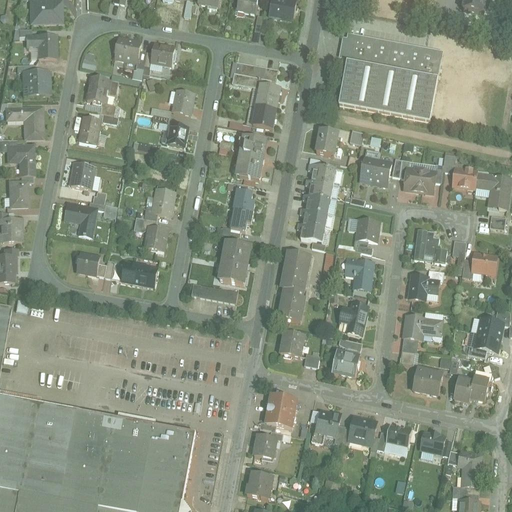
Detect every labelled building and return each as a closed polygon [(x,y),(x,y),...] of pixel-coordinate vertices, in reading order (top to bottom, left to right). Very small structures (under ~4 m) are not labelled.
[(200,0),(200,8),(219,12),(221,0),(200,0)] [(259,3),(244,0),(240,0),(238,15),(256,18),(259,3)] [(466,0),(464,13),(485,17),(488,0),(466,0)] [(298,6),(274,1),(270,21),(270,22),(271,22),(294,26),(298,6)] [(52,4),(32,5),(33,26),(63,25),(62,6),(52,6),(52,4)] [(194,6),(187,4),(184,20),(191,21),(194,6)] [(264,20),(259,19),(256,35),(261,36),(264,20)] [(270,21),(264,20),(261,36),(268,37),(271,22),(270,22),(270,21)] [(488,28),(487,39),(508,40),(509,29),(488,28)] [(444,54),(365,40),(349,37),(347,47),(343,46),(341,55),(345,56),(343,66),(348,67),(340,109),(431,126),(444,54)] [(56,38),(38,39),(38,40),(27,40),(27,50),(38,50),(38,63),(57,62),(56,38)] [(143,46),(120,41),(116,62),(138,67),(139,67),(141,55),(143,46)] [(176,52),(155,49),(154,57),(152,66),(153,66),(164,68),(173,70),(176,52)] [(83,55),(80,69),(93,72),(95,64),(91,63),(93,56),(83,55)] [(147,57),(141,55),(139,67),(138,67),(137,71),(144,73),(145,70),(147,57)] [(154,57),(148,56),(147,57),(145,70),(152,71),(153,66),(152,66),(154,57)] [(255,69),(249,68),(247,79),(253,80),(255,69)] [(152,71),(145,70),(144,73),(144,77),(151,79),(152,71)] [(273,72),(267,71),(265,83),(271,84),(273,72)] [(49,73),(35,74),(36,74),(24,75),(25,100),(50,98),(49,88),(50,88),(49,73)] [(241,78),(236,77),(234,88),(249,91),(249,90),(262,92),(262,89),(271,90),(272,84),(271,84),(265,83),(259,81),(253,80),(247,79),(241,78)] [(120,86),(92,81),(91,87),(110,91),(109,99),(117,100),(120,86)] [(110,91),(91,87),(90,95),(91,95),(89,104),(88,104),(104,107),(107,108),(107,107),(109,99),(110,91)] [(271,90),(262,89),(262,92),(260,102),(262,102),(260,109),(258,109),(277,113),(281,92),(271,90)] [(195,97),(178,94),(174,116),(191,119),(195,97)] [(117,109),(107,107),(107,108),(104,107),(102,117),(115,120),(117,109)] [(277,113),(258,109),(258,110),(260,111),(256,129),(254,129),(254,130),(264,132),(273,134),(277,113)] [(8,113),(7,113),(7,123),(8,123),(8,122),(25,122),(26,143),(43,142),(42,111),(22,112),(8,113)] [(171,115),(161,113),(160,119),(170,121),(171,115)] [(160,119),(155,118),(154,124),(169,127),(170,121),(160,119)] [(103,123),(85,120),(80,144),(98,148),(103,123)] [(187,130),(172,127),(170,134),(168,146),(184,150),(187,139),(186,139),(187,130)] [(264,132),(254,130),(254,129),(244,127),(243,134),(263,137),(264,132)] [(170,134),(165,133),(162,145),(168,146),(170,134)] [(339,137),(321,133),(317,156),(334,160),(339,137)] [(364,136),(353,133),(351,146),(362,149),(364,136)] [(267,145),(244,141),(239,169),(242,169),(240,181),(256,184),(260,185),(264,162),(263,161),(266,145),(267,145)] [(161,150),(141,146),(139,154),(160,158),(161,150)] [(25,150),(25,149),(9,149),(9,165),(21,165),(21,173),(20,173),(20,180),(22,180),(34,180),(35,180),(35,149),(25,150)] [(457,160),(446,158),(444,169),(444,175),(456,177),(457,172),(458,166),(456,166),(457,160)] [(359,162),(350,160),(348,169),(357,171),(359,162)] [(379,163),(366,161),(361,184),(375,187),(379,163)] [(403,163),(396,162),(393,180),(400,181),(403,163)] [(392,166),(379,163),(375,187),(388,189),(392,166)] [(410,165),(403,163),(400,181),(407,182),(408,172),(409,172),(410,165)] [(96,171),(76,167),(76,170),(77,170),(75,180),(74,180),(72,189),(92,193),(90,192),(91,186),(93,187),(96,171)] [(337,173),(309,168),(308,174),(313,175),(312,184),(334,188),(337,173)] [(444,169),(436,168),(435,175),(437,176),(436,186),(442,187),(444,175),(444,169)] [(409,172),(408,172),(407,182),(405,193),(414,194),(414,193),(420,194),(423,174),(409,172)] [(457,172),(456,177),(454,190),(476,193),(476,191),(478,180),(479,175),(457,172)] [(435,175),(423,174),(420,194),(426,195),(426,196),(434,197),(436,186),(437,176),(435,175)] [(510,181),(488,178),(488,179),(489,179),(489,181),(478,180),(476,191),(494,194),(493,201),(491,200),(490,208),(501,209),(501,212),(500,211),(499,212),(508,213),(511,189),(508,189),(510,181)] [(312,184),(307,183),(306,189),(311,190),(309,198),(331,202),(334,188),(312,184)] [(22,186),(11,186),(12,210),(28,210),(28,186),(22,186)] [(249,189),(234,186),(233,193),(239,194),(239,193),(248,195),(249,189)] [(177,196),(158,192),(153,217),(158,218),(172,221),(177,196)] [(248,195),(239,193),(239,194),(241,195),(237,213),(254,216),(256,206),(252,205),(253,196),(248,195)] [(107,197),(98,195),(97,199),(95,199),(94,206),(105,208),(107,197)] [(309,198),(304,198),(303,203),(309,204),(307,213),(329,217),(331,202),(309,198)] [(366,204),(352,200),(351,206),(364,209),(366,204)] [(94,206),(91,205),(90,211),(97,213),(105,214),(106,208),(105,208),(94,206)] [(90,211),(69,207),(66,223),(83,226),(80,239),(79,238),(79,239),(92,241),(97,213),(90,211)] [(307,213),(302,212),(301,218),(306,219),(304,228),(326,232),(329,217),(307,213)] [(254,216),(237,213),(234,233),(232,232),(231,233),(242,235),(246,236),(247,227),(252,228),(254,216)] [(153,217),(147,215),(145,222),(157,224),(158,218),(153,217)] [(507,221),(493,219),(491,231),(505,233),(507,221)] [(145,222),(137,221),(136,231),(143,232),(144,230),(156,232),(157,224),(145,222)] [(8,222),(0,223),(1,246),(22,246),(21,222),(8,222)] [(380,226),(359,223),(357,243),(366,244),(377,245),(380,226)] [(304,228),(299,227),(298,233),(303,234),(302,243),(313,245),(323,247),(323,246),(326,232),(304,228)] [(156,232),(144,230),(143,232),(149,233),(149,238),(151,238),(148,252),(166,256),(169,234),(156,232)] [(242,235),(231,233),(232,232),(224,231),(223,237),(241,241),(242,235)] [(435,236),(419,234),(415,263),(424,264),(425,259),(436,260),(435,266),(446,267),(448,253),(442,252),(442,249),(439,249),(440,242),(434,241),(435,236)] [(252,250),(229,245),(227,254),(221,284),(245,289),(245,288),(244,288),(247,272),(248,272),(248,271),(247,271),(248,267),(249,267),(248,266),(251,250),(252,251),(252,250)] [(323,247),(313,245),(312,251),(325,253),(326,247),(323,246),(323,247)] [(365,250),(356,248),(355,254),(361,256),(372,258),(373,251),(365,250)] [(346,252),(338,252),(334,276),(346,278),(348,263),(345,262),(346,252)] [(355,254),(346,252),(345,262),(348,263),(348,262),(360,264),(361,256),(355,254)] [(466,254),(460,253),(458,269),(464,270),(465,263),(466,254)] [(311,259),(289,255),(282,293),(285,293),(280,322),(281,322),(281,321),(290,322),(290,324),(300,326),(305,302),(303,301),(311,259)] [(336,256),(327,255),(322,283),(332,285),(336,256)] [(497,260),(476,257),(475,264),(474,275),(495,278),(497,260)] [(5,259),(0,259),(0,286),(15,286),(14,273),(17,273),(16,259),(5,259)] [(89,262),(80,260),(77,276),(88,278),(88,277),(97,278),(99,268),(100,268),(101,261),(89,259),(89,262)] [(360,264),(348,262),(348,263),(346,278),(356,280),(354,293),(371,296),(375,266),(360,264)] [(475,264),(465,263),(464,270),(463,281),(474,282),(474,275),(475,264)] [(116,265),(109,264),(108,269),(106,281),(112,282),(116,265)] [(159,273),(126,267),(123,285),(142,289),(142,288),(155,291),(159,273)] [(100,268),(99,268),(97,278),(96,279),(106,281),(108,269),(100,268)] [(445,276),(430,273),(429,280),(441,281),(441,284),(444,285),(445,276)] [(429,280),(413,277),(412,288),(414,288),(412,302),(410,302),(409,303),(427,305),(428,295),(439,297),(441,284),(441,281),(429,280)] [(201,288),(194,287),(192,299),(199,301),(201,288)] [(239,295),(201,288),(199,301),(237,307),(239,295)] [(371,296),(354,293),(353,300),(355,300),(369,303),(371,296)] [(369,303),(355,300),(353,308),(368,311),(369,303)] [(16,302),(14,313),(26,315),(28,304),(16,302)] [(368,311),(353,308),(352,314),(344,312),(340,327),(349,329),(347,337),(362,340),(369,312),(368,311)] [(0,310),(0,377),(12,313),(0,310)] [(425,321),(407,319),(404,341),(422,344),(423,337),(441,339),(443,325),(425,323),(425,321)] [(483,322),(479,337),(501,342),(504,327),(483,322)] [(305,340),(286,336),(281,358),(301,362),(305,340)] [(497,356),(501,342),(479,337),(476,351),(497,356)] [(363,346),(348,343),(346,351),(361,355),(363,346)] [(418,349),(403,348),(402,354),(415,356),(417,356),(418,349)] [(415,356),(402,354),(401,367),(414,368),(415,356)] [(361,361),(338,356),(334,375),(335,375),(336,372),(342,373),(341,377),(356,380),(359,371),(357,371),(360,362),(361,361)] [(320,359),(307,357),(305,369),(319,371),(320,359)] [(460,365),(452,364),(450,376),(458,377),(460,365)] [(501,380),(498,369),(490,367),(495,382),(501,380)] [(444,378),(418,372),(418,373),(420,373),(417,384),(416,383),(414,393),(423,395),(432,397),(432,398),(439,400),(444,378)] [(490,385),(476,381),(474,386),(471,402),(485,406),(490,385)] [(474,386),(459,383),(454,403),(470,406),(471,402),(474,386)] [(196,436),(0,399),(0,511),(182,511),(184,505),(197,436),(196,436)] [(297,404),(273,399),(270,410),(269,410),(268,416),(269,416),(267,427),(267,428),(277,429),(292,432),(297,404)] [(322,415),(318,432),(316,431),(312,446),(324,448),(326,439),(336,441),(337,441),(340,428),(342,418),(334,416),(334,418),(322,415)] [(378,426),(355,421),(352,433),(349,444),(350,444),(372,449),(373,449),(375,440),(378,426)] [(277,429),(267,428),(267,427),(262,426),(260,432),(272,435),(276,435),(277,429)] [(347,430),(340,428),(337,441),(336,441),(335,446),(343,447),(346,431),(347,430)] [(390,429),(387,446),(409,451),(413,432),(405,430),(404,432),(390,429)] [(352,433),(346,431),(343,447),(349,449),(350,444),(349,444),(352,433)] [(276,435),(272,435),(271,441),(278,442),(278,443),(283,444),(284,437),(276,435)] [(432,438),(425,437),(421,453),(443,458),(446,441),(439,440),(440,438),(432,436),(432,438)] [(271,441),(258,439),(257,448),(255,460),(263,461),(264,461),(273,463),(274,463),(278,443),(278,442),(271,441)] [(381,442),(375,440),(373,449),(372,449),(371,454),(377,455),(381,442)] [(461,457),(451,455),(448,467),(459,470),(461,457)] [(482,460),(462,455),(461,457),(459,470),(466,472),(466,474),(465,474),(463,491),(454,490),(454,497),(469,498),(469,491),(480,492),(481,492),(482,460)] [(273,480),(254,476),(253,477),(254,477),(252,489),(249,489),(249,490),(250,490),(248,497),(247,497),(247,498),(262,501),(261,501),(270,503),(270,502),(269,502),(273,481),(273,480)] [(469,504),(460,503),(459,511),(479,511),(480,505),(479,504),(469,504)]
